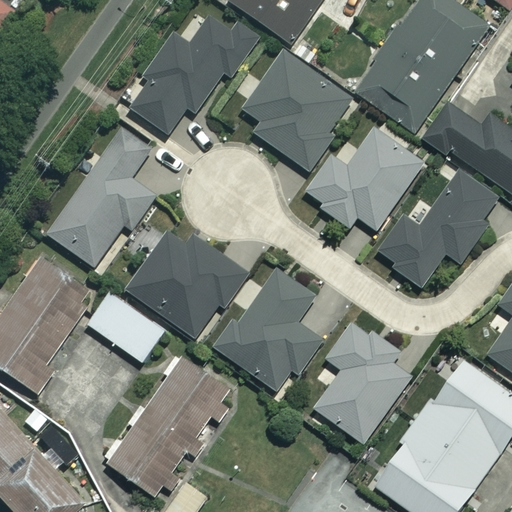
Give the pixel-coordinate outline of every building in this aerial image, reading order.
[(321,0),(228,0),(227,2),(291,45),(321,0)] [(488,28),(447,0),(419,0),(355,92),(413,133),(488,28)] [(511,0),(493,0),(511,12),(511,0)] [(0,36),(16,13),(0,1),(0,36)] [(258,39),(215,10),(189,47),(171,35),(143,74),(152,81),(130,113),(166,139),(187,110),(195,115),(224,74),(230,79),(258,39)] [(351,102),(285,53),(243,111),(259,123),(253,132),(307,172),(330,140),(326,137),(351,102)] [(481,128),(448,105),(423,141),(448,158),(451,154),(511,196),(511,129),(490,115),(481,128)] [(124,225),(131,230),(152,201),(158,206),(176,180),(152,163),(157,156),(121,130),(46,234),(93,268),(124,225)] [(421,164),(374,130),(346,169),(332,158),(304,197),(348,229),(356,218),(374,230),(421,164)] [(504,203),(461,172),(418,231),(404,220),(377,258),(420,289),(446,254),(460,264),(504,203)] [(246,274),(173,225),(126,294),(195,340),(220,303),(225,306),(246,274)] [(0,317),(0,368),(35,392),(98,295),(40,257),(0,317)] [(315,299),(278,271),(219,352),(273,391),(291,366),(299,372),(320,342),(296,324),(315,299)] [(511,287),(499,307),(511,316),(511,317),(485,356),(511,374),(511,287)] [(165,332),(110,292),(86,325),(142,364),(165,332)] [(395,353),(351,322),(325,359),(341,370),(313,410),(362,443),(411,373),(391,359),(395,353)] [(455,511),(511,433),(511,395),(461,359),(371,486),(408,511),(455,511)] [(229,393),(181,360),(108,465),(156,498),(229,393)] [(74,511),(86,501),(0,418),(0,500),(12,511),(74,511)] [(196,511),(206,499),(185,484),(164,511),(196,511)]
